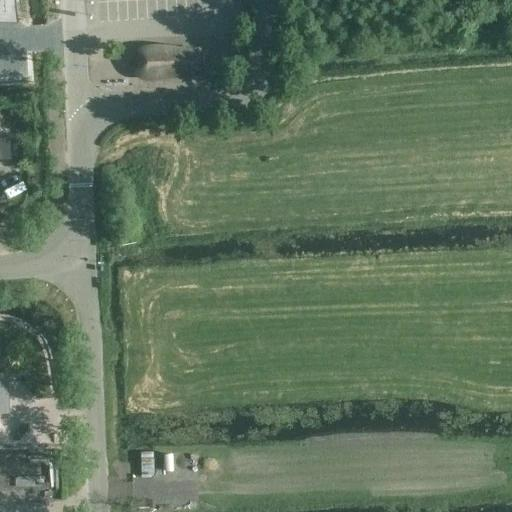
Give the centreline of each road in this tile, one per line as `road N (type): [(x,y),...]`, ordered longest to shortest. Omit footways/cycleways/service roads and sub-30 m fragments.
road 1 (unclassified): [(85,264),(79,149),(86,125),(112,106),(248,96),(262,73),(267,0)]
road 2 (unclassified): [(98,511),(85,264)]
